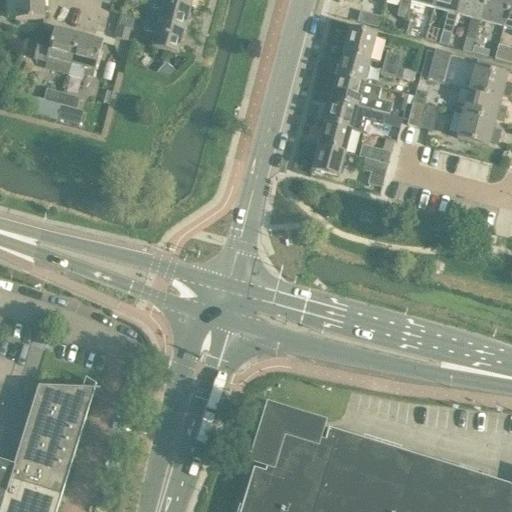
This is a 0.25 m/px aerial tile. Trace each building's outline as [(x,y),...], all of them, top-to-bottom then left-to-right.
[(43,0),(14,0),(15,21),(44,20),(43,0)] [(158,25),(184,32),(191,8),(165,1),(158,0),(151,0),(149,10),(162,13),(158,25)] [(193,0),(165,0),(165,1),(191,8),(193,0)] [(406,20),(411,4),(411,0),(396,0),(402,1),(397,18),(406,20)] [(411,0),(411,4),(434,10),(436,0),(411,0)] [(448,48),(456,16),(460,0),(436,0),(434,10),(448,14),(443,33),(439,46),(448,48)] [(474,48),(475,42),(480,23),(486,0),(460,0),(456,16),(471,20),(462,52),(472,55),(474,48)] [(503,29),(511,0),(509,0),(486,0),(480,23),(503,29)] [(503,29),(511,31),(511,0),(503,29)] [(378,29),(381,18),(360,13),(358,23),(378,29)] [(142,33),(155,37),(152,49),(178,56),(184,32),(158,25),(158,26),(145,22),(142,33)] [(411,38),(414,26),(405,24),(402,35),(411,38)] [(128,41),(130,31),(119,28),(116,39),(128,41)] [(54,31),(54,32),(52,40),(40,37),(34,61),(47,64),(45,70),(69,76),(79,38),(54,31)] [(343,54),(370,62),(376,38),(349,31),(343,54)] [(79,38),(69,76),(68,77),(83,81),(83,79),(86,79),(87,77),(93,79),(95,73),(103,44),(79,38)] [(489,52),(474,48),(472,55),(487,59),(489,52)] [(511,66),(511,51),(498,48),(494,62),(511,66)] [(343,54),(337,78),(364,85),(370,62),(343,54)] [(387,54),(384,66),(397,69),(400,58),(387,54)] [(477,62),(469,93),(501,101),(502,98),(510,100),(511,90),(511,86),(505,85),(507,77),(502,76),(503,69),(477,62)] [(431,67),(428,79),(439,82),(443,83),(446,69),(432,65),(431,67)] [(394,80),(397,69),(384,66),(381,76),(394,80)] [(331,101),(385,116),(389,117),(393,105),(378,101),(381,90),(364,85),(337,78),(331,101)] [(44,102),(44,103),(60,107),(61,106),(63,96),(47,91),(44,102)] [(413,104),(425,107),(428,95),(416,92),(413,104)] [(499,108),(501,101),(469,93),(465,107),(457,105),(454,115),(462,117),(495,125),(496,121),(503,123),(507,110),(499,108)] [(63,96),(61,106),(60,107),(77,111),(80,100),(63,96)] [(36,100),(32,117),(56,123),(57,120),(60,107),(44,103),(44,102),(36,100)] [(331,101),(324,124),(351,131),(363,134),(366,123),(382,127),(382,126),(385,116),(331,101)] [(418,130),(423,112),(425,107),(413,104),(407,127),(418,130)] [(60,107),(57,120),(79,126),(83,113),(77,111),(60,107)] [(438,111),(425,107),(423,112),(418,130),(432,134),(438,111)] [(385,116),(382,126),(399,130),(401,120),(389,117),(385,116)] [(493,131),(495,125),(462,117),(456,140),(488,149),(490,144),(497,146),(501,133),(493,131)] [(345,155),(351,131),(324,124),(318,148),(345,155)] [(359,158),(365,160),(387,166),(390,155),(362,147),(359,158)] [(345,155),(318,148),(312,171),(339,178),(345,155)] [(387,166),(365,160),(362,172),(371,174),(367,186),(380,190),(387,166)] [(0,511),(57,511),(62,499),(95,393),(100,393),(100,391),(39,390),(14,470),(0,465),(0,511)] [(511,511),(511,490),(303,425),(272,415),(241,511),(511,511)]
